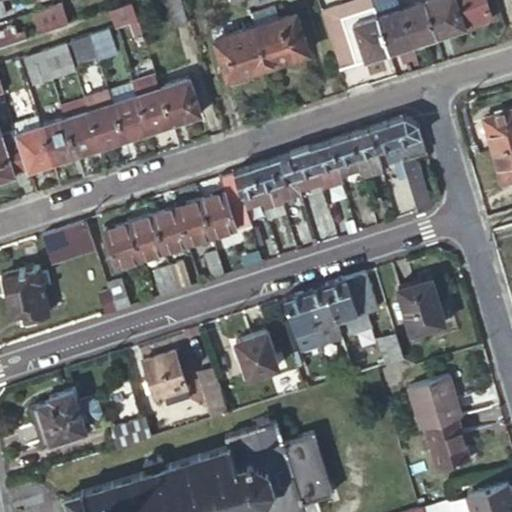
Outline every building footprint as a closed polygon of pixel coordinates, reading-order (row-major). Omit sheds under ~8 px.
[(186,20),(179,0),(162,0),(171,25),(186,20)] [(418,0),(397,7),(408,44),(432,37),(420,0),(418,0)] [(420,0),(432,37),(488,20),(481,0),(420,0)] [(66,22),(60,1),(53,3),(31,10),(37,31),(66,22)] [(337,67),(360,59),(385,51),(373,14),(350,21),(345,6),(320,14),(337,67)] [(373,14),(385,51),(408,44),(397,7),(373,14)] [(292,12),(251,25),(264,65),(305,52),(292,12)] [(0,43),(24,36),(19,23),(0,29),(0,43)] [(264,65),(251,25),(211,38),(224,78),(264,65)] [(95,56),(95,58),(114,52),(106,27),(87,34),(95,56)] [(95,56),(87,34),(71,39),(78,61),(95,56)] [(49,78),(72,70),(63,41),(40,49),(49,78)] [(31,84),(49,78),(40,49),(22,55),(31,84)] [(157,85),(169,123),(199,113),(186,75),(157,85)] [(145,130),(169,123),(157,85),(156,85),(153,76),(130,83),(133,92),(133,93),(145,130)] [(145,130),(133,93),(130,83),(106,91),(121,138),(145,130)] [(98,146),(121,138),(106,91),(82,99),(98,146)] [(75,153),(98,146),(82,99),(59,106),(62,115),(75,153)] [(511,107),(481,116),(492,151),(511,144),(511,107)] [(26,169),(51,161),(38,123),(35,113),(10,122),(12,127),(25,167),(26,169)] [(51,161),(75,153),(62,115),(38,123),(51,161)] [(402,115),(385,122),(392,144),(418,135),(415,123),(402,115)] [(385,122),(364,129),(370,151),(378,148),(383,164),(389,162),(395,180),(403,177),(392,144),(385,122)] [(12,171),(25,167),(12,127),(0,130),(0,177),(12,174),(12,171)] [(364,129),(345,135),(354,166),(357,173),(358,177),(377,171),(370,151),(364,129)] [(345,135),(325,142),(335,173),(354,166),(345,135)] [(403,177),(414,211),(428,206),(412,156),(424,152),(418,135),(392,144),(403,177)] [(325,142),(305,148),(311,170),(316,185),(317,188),(338,182),(335,174),(335,173),(325,142)] [(511,144),(492,151),(501,181),(511,178),(511,144)] [(305,148),(284,154),(295,187),(306,183),(308,188),(316,185),(311,170),(305,148)] [(284,154),(265,161),(272,182),(277,197),(278,200),(289,197),(289,194),(297,192),(295,187),(284,154)] [(272,182),(265,161),(247,166),(255,188),(259,203),(262,209),(279,204),(278,200),(277,197),(272,182)] [(232,171),(235,182),(244,208),(259,203),(255,188),(247,166),(232,171)] [(197,198),(209,235),(234,227),(230,215),(245,210),(244,208),(235,182),(220,187),(221,190),(197,198)] [(306,183),(295,187),(297,192),(308,188),(306,183)] [(174,205),(186,242),(209,235),(197,198),(174,205)] [(174,205),(150,213),(163,250),(186,242),(174,205)] [(150,213),(127,221),(139,257),(163,250),(150,213)] [(92,247),(83,219),(35,235),(45,263),(92,247)] [(139,257),(127,221),(101,229),(113,266),(139,257)] [(223,274),(213,247),(200,251),(209,278),(223,274)] [(167,263),(176,289),(190,285),(182,258),(167,263)] [(151,268),(160,295),(176,289),(167,263),(151,268)] [(47,312),(36,265),(0,273),(0,280),(7,313),(24,310),(26,317),(47,312)] [(372,305),(361,271),(321,284),(332,318),(340,315),(344,330),(365,323),(360,309),(372,305)] [(441,321),(428,277),(395,286),(407,331),(441,321)] [(119,278),(105,283),(107,290),(114,309),(128,305),(119,278)] [(321,284),(301,291),(316,336),(336,329),(332,318),(321,284)] [(97,293),(104,313),(114,309),(107,290),(97,293)] [(301,291),(280,298),(295,343),(316,336),(301,291)] [(273,368),(260,331),(228,342),(240,378),(273,368)] [(383,361),(400,356),(392,331),(375,336),(383,361)] [(137,361),(142,379),(146,390),(148,396),(157,393),(180,385),(169,351),(137,361)] [(205,417),(222,412),(207,368),(191,372),(205,417)] [(456,417),(459,416),(447,373),(406,385),(419,427),(423,426),(456,417)] [(146,390),(142,379),(137,380),(140,392),(146,390)] [(184,396),(180,385),(157,393),(161,404),(184,396)] [(42,420),(48,439),(84,429),(81,420),(100,415),(93,394),(74,400),(70,387),(47,394),(48,398),(29,404),(35,422),(42,420)] [(146,435),(139,416),(100,428),(107,448),(146,435)] [(456,417),(423,426),(435,469),(468,459),(456,417)] [(42,420),(35,422),(40,442),(48,439),(42,420)] [(330,492),(311,431),(280,440),(274,420),(223,436),(226,447),(162,466),(159,457),(156,455),(144,459),(143,463),(145,471),(63,497),(67,511),(302,511),(317,507),(314,497),(330,492)] [(465,492),(465,495),(470,511),(511,511),(511,509),(504,481),(465,492)] [(448,500),(451,511),(470,511),(465,495),(448,500)] [(447,497),(418,506),(419,511),(451,511),(448,500),(447,497)]
